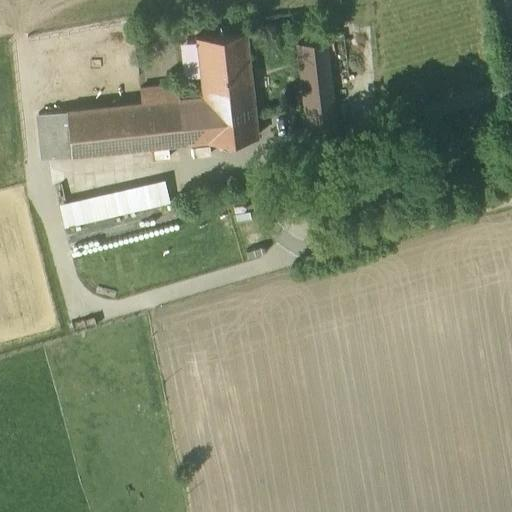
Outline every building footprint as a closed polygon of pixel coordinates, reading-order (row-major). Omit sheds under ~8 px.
[(246,31),(196,36),(202,95),(207,140),(207,142),(257,137),(246,31)] [(325,40),(298,43),(310,142),(337,138),(325,40)] [(207,140),(202,95),(179,97),(178,83),(139,87),(141,101),(66,109),(71,155),(207,140)] [(42,158),(71,155),(66,109),(37,112),(42,158)] [(165,181),(65,204),(70,228),(171,206),(165,181)]
